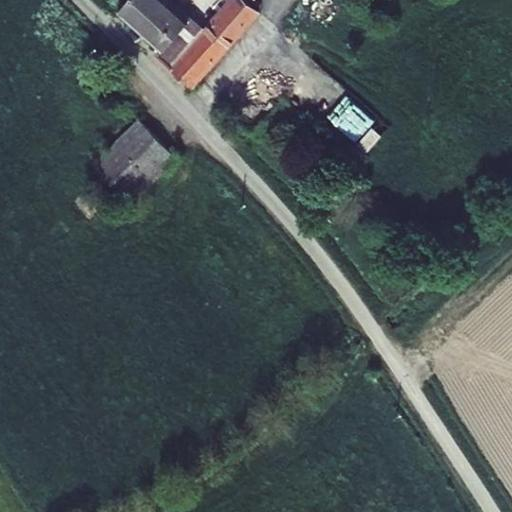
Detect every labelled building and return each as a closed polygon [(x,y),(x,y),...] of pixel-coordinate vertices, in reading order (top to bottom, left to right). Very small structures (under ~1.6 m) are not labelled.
[(157,53),(158,54),(190,19),(168,0),(128,0),(119,10),(162,48),(157,53)] [(230,0),(203,31),(172,66),(193,86),(259,12),(245,0),(230,0)] [(301,0),(277,28),(293,42),(329,0),(301,0)] [(203,31),(190,19),(158,54),(172,66),(203,31)] [(140,119),(94,164),(131,201),(177,156),(140,119)]
